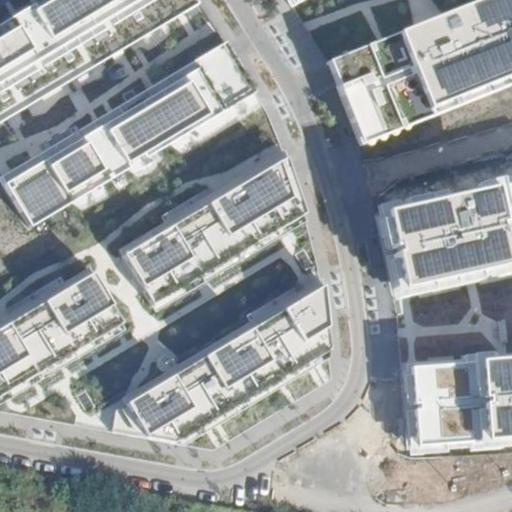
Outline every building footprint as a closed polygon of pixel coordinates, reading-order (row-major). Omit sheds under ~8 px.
[(121,48),(93,0),(43,0),(28,9),(65,81),(121,48)] [(93,0),(121,48),(197,2),(196,0),(93,0)] [(511,0),(490,0),(417,30),(443,100),(511,72),(511,0)] [(65,81),(28,9),(0,24),(0,110),(4,117),(65,81)] [(417,30),(327,66),(354,135),(443,100),(417,30)] [(225,43),(97,122),(125,170),(255,94),(225,43)] [(511,80),(511,72),(443,100),(354,135),(356,143),(511,80)] [(97,122),(6,176),(36,224),(125,170),(97,122)] [(287,160),(207,208),(238,259),(306,218),(287,160)] [(511,189),(511,180),(374,212),(376,220),(483,196),(511,189)] [(511,189),(483,196),(500,268),(511,265),(511,189)] [(483,196),(376,220),(392,292),(500,268),(483,196)] [(170,299),(238,259),(207,208),(140,248),(170,299)] [(0,331),(0,351),(22,389),(127,326),(96,274),(0,331)] [(323,287),(256,327),(287,378),(330,353),(323,287)] [(204,429),(287,378),(256,327),(173,377),(204,429)] [(0,351),(0,401),(22,389),(0,351)] [(511,369),(458,374),(464,448),(511,444),(511,369)] [(458,374),(403,378),(408,452),(464,448),(458,374)] [(100,434),(174,447),(204,429),(173,377),(103,419),(100,434)] [(511,444),(464,448),(408,452),(409,460),(511,452),(511,444)]
